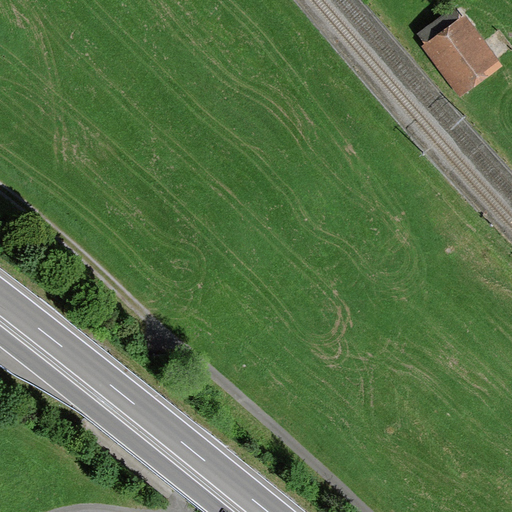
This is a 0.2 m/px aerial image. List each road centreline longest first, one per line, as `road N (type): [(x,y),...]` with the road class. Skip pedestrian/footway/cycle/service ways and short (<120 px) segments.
road 1 (trunk): [(268,511),(0,298)]
road 2 (trunk): [(0,336),(221,511)]
road 3 (track): [(163,329),(368,511)]
road 4 (track): [(0,183),(163,329)]
